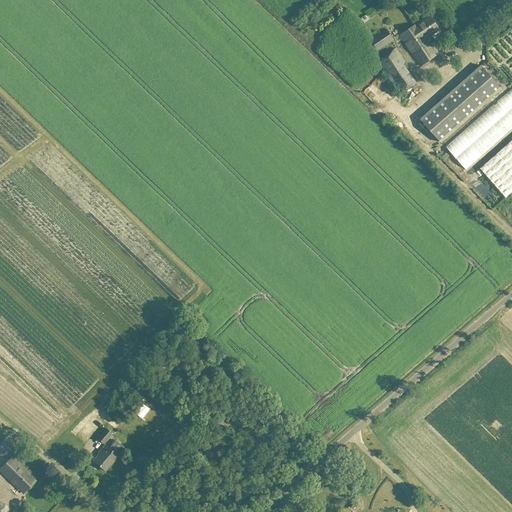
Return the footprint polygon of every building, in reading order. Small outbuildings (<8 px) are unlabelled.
[(409,51),(427,39),(439,31),(430,17),(416,26),(415,25),(399,36),(409,51)] [(393,41),(386,31),(371,41),(377,52),(393,41)] [(427,39),(409,51),(412,55),(412,54),(420,66),(438,55),(427,39)] [(400,95),(416,85),(403,66),(405,63),(396,49),(377,61),(379,64),(378,64),(400,95)] [(502,90),(480,66),(420,119),(441,144),(502,90)] [(465,171),(511,129),(511,89),(445,148),(465,171)] [(511,141),(480,169),(505,199),(511,192),(511,141)] [(97,440),(103,445),(112,435),(105,430),(97,440)] [(105,472),(117,457),(105,446),(101,452),(93,462),(105,472)] [(0,471),(23,494),(36,482),(12,458),(0,469),(0,471)]
